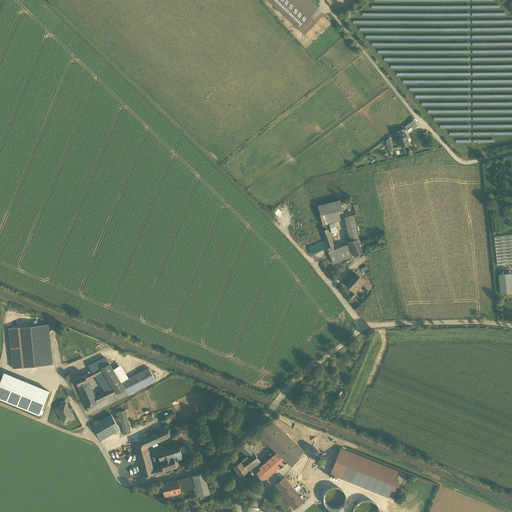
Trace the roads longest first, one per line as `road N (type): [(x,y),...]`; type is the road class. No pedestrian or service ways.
road 1 (track): [(45,0),(306,254)]
road 2 (unclassified): [(57,339),(67,389),(123,485),(215,461)]
road 3 (residential): [(364,327),(288,387),(215,461)]
road 4 (track): [(510,511),(354,448)]
road 5 (residential): [(511,325),(364,327)]
